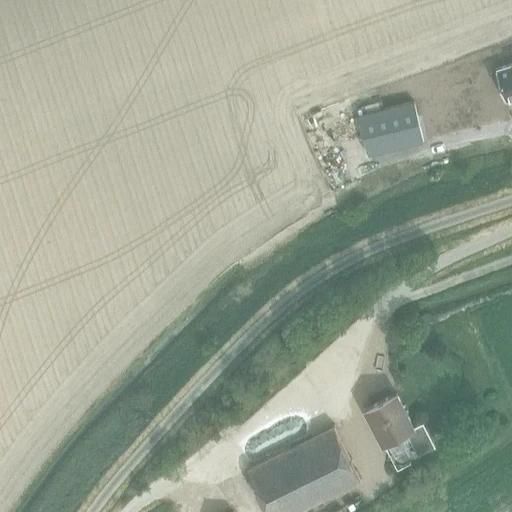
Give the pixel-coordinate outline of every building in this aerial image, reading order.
[(511,63),(496,68),(505,99),(511,96),(511,63)] [(414,101),(358,114),(367,153),(423,140),(414,101)] [(321,406),(329,401),(321,387),(312,391),(321,406)] [(406,430),(418,454),(435,445),(423,421),(414,426),(397,392),(366,408),(383,442),(406,430)] [(248,470),(269,511),(296,511),(362,479),(334,425),(248,470)]
